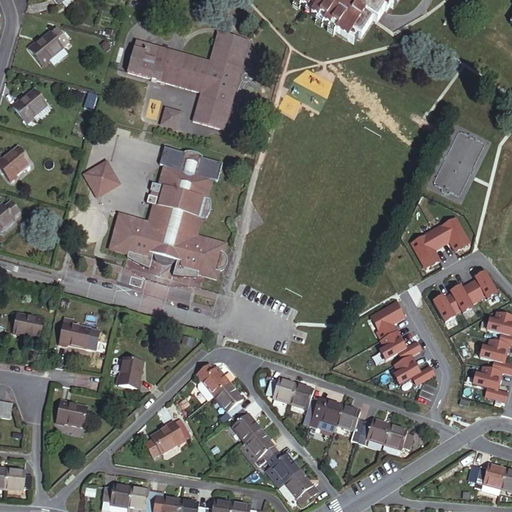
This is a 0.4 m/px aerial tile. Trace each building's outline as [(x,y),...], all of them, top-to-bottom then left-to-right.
[(65,9),(76,0),(64,0),(60,4),(65,9)] [(291,0),(312,14),(310,17),(347,41),(351,35),(360,41),(376,16),(373,14),(376,8),(385,14),(389,7),(386,5),(389,0),(396,4),(398,0),(358,0),(356,3),(355,2),(351,8),(339,0),(291,0)] [(48,61),(61,49),(67,44),(56,31),(50,36),(49,34),(34,46),(33,44),(26,50),(39,65),(45,60),(47,62),(48,61)] [(224,131),(249,43),(217,34),(209,63),(135,42),(127,73),(200,94),(192,123),(224,131)] [(53,67),(67,56),(61,49),(48,61),(53,67)] [(11,107),(24,122),(30,116),(32,119),(33,118),(46,107),(47,106),(34,91),(19,103),(18,101),(11,107)] [(46,107),(33,118),(37,123),(50,112),(46,107)] [(177,131),(182,114),(165,109),(160,126),(177,131)] [(30,164),(18,149),(3,160),(2,159),(0,160),(0,170),(7,179),(13,174),(16,177),(30,164)] [(204,221),(210,200),(207,199),(212,181),(217,182),(222,165),(202,159),(202,158),(200,155),(195,153),(191,152),(188,152),(184,153),(184,154),(164,149),(159,166),(164,167),(159,186),(151,184),(150,192),(151,192),(150,197),(148,197),(146,204),(153,206),(148,224),(119,216),(109,250),(127,255),(126,259),(140,266),(149,269),(153,255),(176,261),(172,276),(184,278),(197,279),(198,275),(216,280),(218,272),(222,271),(224,269),(226,267),(227,261),(225,257),(223,254),(225,246),(196,238),(201,220),(204,221)] [(97,198),(119,186),(105,164),(85,177),(97,198)] [(0,232),(14,221),(13,219),(20,214),(11,203),(4,209),(1,206),(0,206),(0,232)] [(430,233),(443,257),(451,253),(453,255),(461,251),(459,248),(466,244),(454,222),(439,230),(439,229),(430,233)] [(443,257),(430,233),(422,237),(423,239),(409,247),(421,269),(429,265),(430,268),(438,263),(436,261),(443,257)] [(474,283),(467,287),(476,304),(484,299),(485,302),(495,296),(483,275),(473,281),(474,283)] [(448,295),(449,297),(459,314),(461,316),(471,310),(469,308),(476,304),(467,287),(460,291),(458,289),(448,295)] [(441,299),(431,305),(443,326),(454,320),(452,318),(459,314),(449,297),(442,301),(441,299)] [(373,335),(378,344),(393,335),(395,334),(390,325),(393,323),(394,325),(403,320),(394,305),(370,319),(374,326),(372,327),(376,333),(373,335)] [(498,345),(506,347),(511,348),(511,338),(510,338),(511,331),(509,330),(511,319),(511,318),(496,315),(494,323),(487,322),(485,333),(500,337),(498,345)] [(40,344),(43,324),(35,323),(36,320),(17,317),(13,336),(32,340),(32,342),(40,344)] [(94,349),(97,333),(71,328),(71,330),(62,329),(59,347),(66,349),(67,347),(86,351),(86,347),(94,349)] [(400,364),(407,360),(419,353),(414,345),(404,351),(400,344),(398,345),(393,335),(378,344),(382,350),(377,353),(382,362),(395,355),(400,364)] [(490,373),(499,375),(511,378),(511,373),(511,368),(503,366),(505,359),(503,358),(506,347),(498,345),(488,343),(486,351),(480,349),(477,361),(492,365),(490,373)] [(139,382),(142,364),(123,360),(119,378),(121,379),(120,387),(139,391),(141,383),(139,382)] [(415,388),(432,379),(427,370),(418,375),(414,369),(412,370),(407,360),(400,364),(392,368),(396,375),(391,378),(396,388),(410,380),(415,388)] [(215,398),(230,386),(217,370),(215,372),(213,373),(207,368),(197,376),(202,384),(199,387),(198,391),(208,403),(215,398)] [(484,400),(504,405),(506,396),(497,393),(499,386),(496,386),(499,375),(490,373),(481,370),(479,378),(473,377),(470,388),(486,392),(484,400)] [(290,406),(296,387),(278,381),(277,385),(271,383),(266,396),(273,398),(272,400),(290,406)] [(239,405),(243,402),(230,386),(215,398),(228,414),(220,421),(224,426),(232,420),(243,411),(239,405)] [(311,402),(314,392),(296,387),(290,406),(307,411),(303,425),(310,427),(317,404),(311,402)] [(82,429),(86,410),(68,406),(68,404),(60,402),(56,422),(64,423),(63,426),(82,429)] [(336,427),(343,408),(325,402),(324,406),(317,404),(310,427),(316,429),(316,428),(318,421),(336,427)] [(358,421),(360,414),(343,408),(336,427),(354,433),(350,443),(357,445),(364,423),(358,421)] [(246,445),(261,432),(248,416),(247,417),(243,411),(232,420),(236,426),(233,429),(246,445)] [(334,434),(336,427),(318,421),(316,428),(334,434)] [(384,446),(390,427),(372,422),(371,425),(364,423),(357,445),(363,447),(366,441),(384,446)] [(161,456),(185,442),(174,423),(165,427),(167,429),(150,439),(152,442),(145,447),(152,459),(160,454),(161,456)] [(409,452),(413,439),(407,437),(408,433),(390,427),(384,446),(381,453),(396,458),(399,456),(400,452),(401,452),(401,450),(409,452)] [(274,449),(274,447),(261,432),(246,445),(259,461),(255,464),(259,470),(266,463),(278,454),(274,449)] [(259,461),(246,445),(240,449),(257,471),(259,470),(255,464),(259,461)] [(300,472),(287,456),(282,460),(278,454),(266,463),(271,469),(284,485),(300,472)] [(500,491),(506,472),(488,467),(487,470),(480,469),(473,468),(469,482),(476,484),(475,490),(481,491),(481,493),(499,497),(500,491)] [(284,485),(271,469),(266,473),(279,489),(284,485)] [(31,492),(33,478),(25,476),(25,473),(7,471),(5,491),(24,493),(24,491),(31,492)] [(318,494),(300,472),(284,485),(285,486),(279,491),(290,504),(295,500),(302,507),(318,494)] [(511,473),(506,472),(500,491),(511,493),(511,473)] [(127,511),(131,490),(113,487),(112,491),(105,490),(103,504),(110,505),(109,511),(127,511)] [(153,511),(156,494),(149,493),(149,492),(131,490),(127,511),(153,511)] [(178,511),(180,502),(163,499),(163,495),(156,494),(153,511),(178,511)] [(204,511),(205,510),(198,509),(199,505),(180,502),(178,511),(204,511)] [(230,511),(231,505),(213,502),(212,511),(205,510),(204,511),(230,511)]
